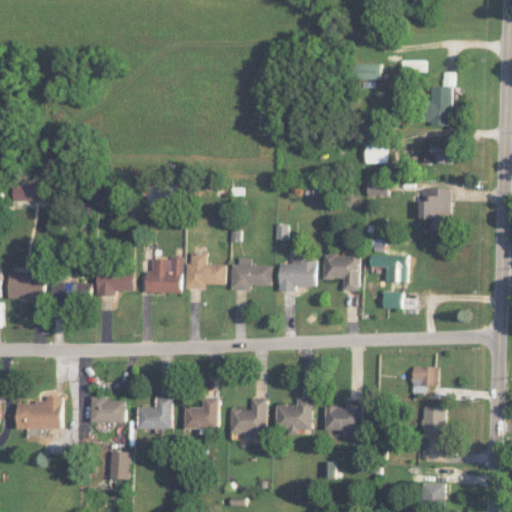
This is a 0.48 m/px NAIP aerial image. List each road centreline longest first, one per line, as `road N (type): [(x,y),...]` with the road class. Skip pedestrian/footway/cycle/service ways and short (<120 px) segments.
road 1 (secondary): [(493,511),(510,0)]
road 2 (residential): [(499,335),(0,347)]
